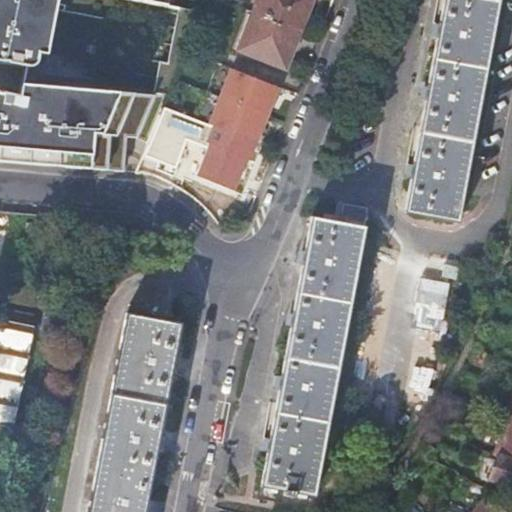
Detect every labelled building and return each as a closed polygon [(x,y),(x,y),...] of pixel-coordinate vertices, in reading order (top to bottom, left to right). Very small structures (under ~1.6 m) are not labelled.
[(57,0),(0,0),(0,61),(29,67),(36,63),(38,52),(49,54),(57,0)] [(259,0),(254,13),(301,32),(312,0),(259,0)] [(457,221),(497,0),(444,0),(405,213),(457,221)] [(286,68),(301,32),(254,13),(239,50),(286,68)] [(217,127),(245,139),(262,95),(235,84),(217,127)] [(102,135),(120,92),(19,85),(18,94),(0,91),(0,146),(91,154),(92,136),(102,135)] [(250,160),(257,144),(245,139),(217,127),(215,126),(208,143),(211,144),(198,176),(233,190),(246,159),(250,160)] [(315,497),(367,209),(343,204),(339,223),(312,219),(262,487),(286,491),(285,498),(295,500),(297,493),(315,497)] [(40,293),(14,288),(11,303),(37,308),(40,293)] [(69,301),(59,293),(52,303),(61,310),(69,301)] [(6,324),(32,329),(35,316),(9,311),(6,324)] [(127,317),(89,511),(143,511),(178,326),(127,317)] [(36,330),(32,329),(6,324),(0,322),(0,502),(9,458),(25,461),(30,437),(19,435),(20,430),(15,429),(36,330)] [(487,356),(480,353),(476,362),(484,365),(487,356)] [(462,404),(455,401),(452,411),(458,413),(462,404)] [(499,455),(511,460),(511,425),(507,423),(495,456),(498,457),(499,455)] [(427,455),(433,459),(438,451),(430,448),(427,455)] [(429,468),(433,459),(427,455),(422,465),(429,468)] [(511,488),(511,460),(499,455),(498,457),(494,467),(482,463),(479,474),(490,478),(489,480),(511,488)] [(38,511),(45,486),(35,483),(27,511),(38,511)] [(379,505),(385,509),(392,502),(386,497),(379,505)] [(487,498),(479,508),(482,511),(490,502),(487,498)] [(475,511),(503,511),(490,502),(482,511),(479,508),(475,511)]
